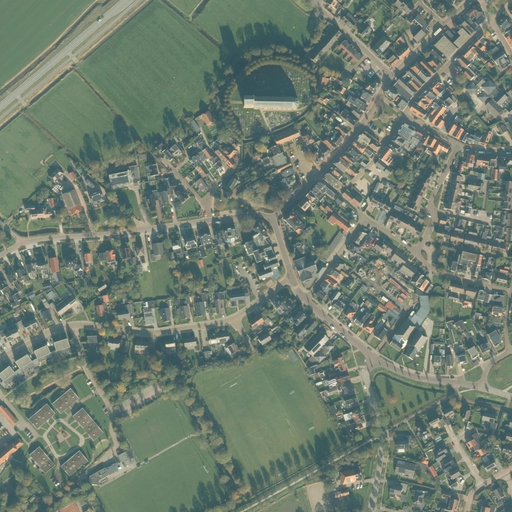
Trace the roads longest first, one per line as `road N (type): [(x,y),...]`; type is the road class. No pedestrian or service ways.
road 1 (tertiary): [(21,245),(209,220)]
road 2 (primary): [(0,107),(125,0)]
road 3 (residential): [(235,319),(147,334),(73,326)]
road 4 (tertiary): [(372,508),(381,448),(365,376),(375,358)]
road 5 (residential): [(121,450),(73,326)]
road 6 (residential): [(404,115),(491,21)]
